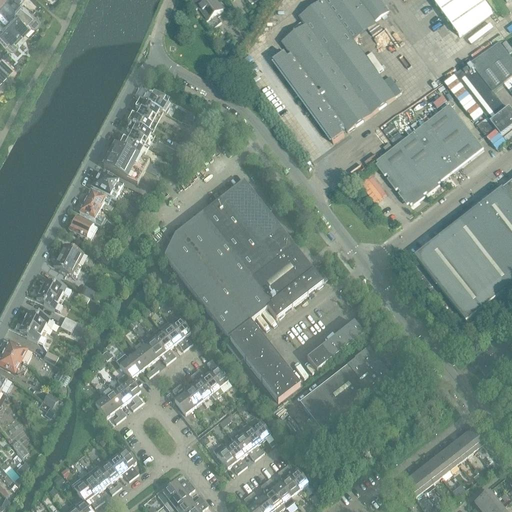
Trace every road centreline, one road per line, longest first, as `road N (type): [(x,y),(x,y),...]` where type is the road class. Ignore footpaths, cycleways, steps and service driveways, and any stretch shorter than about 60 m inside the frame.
road 1 (unclassified): [(511,453),(242,111),(156,59)]
road 2 (residential): [(0,336),(137,78),(156,59)]
